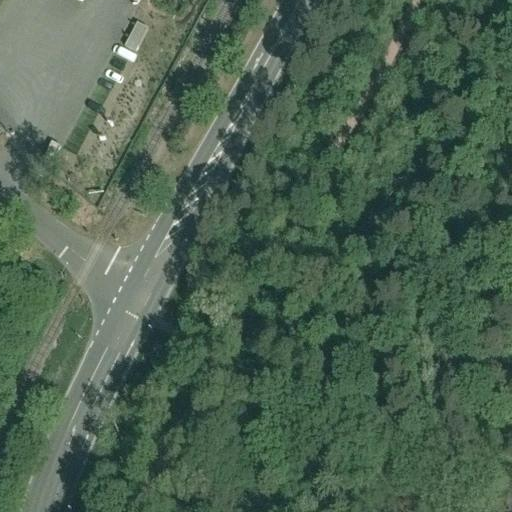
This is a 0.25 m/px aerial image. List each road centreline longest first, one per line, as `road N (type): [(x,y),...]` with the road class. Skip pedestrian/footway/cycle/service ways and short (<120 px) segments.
road 1 (secondary): [(286,0),(128,290)]
road 2 (secondary): [(128,290),(34,511)]
road 3 (unclassified): [(128,290),(0,189)]
